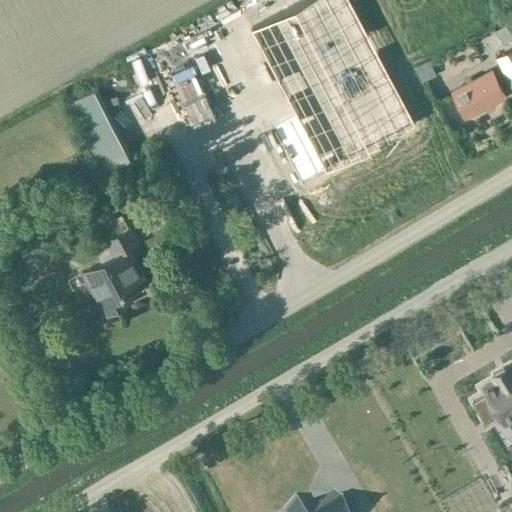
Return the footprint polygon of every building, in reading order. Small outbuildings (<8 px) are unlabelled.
[(326,168),(415,122),(349,0),(304,0),(253,27),(267,56),(297,113),(326,168)] [(504,43),(511,39),(511,35),(506,23),(496,28),(504,43)] [(511,53),(498,61),(511,87),(511,86),(511,53)] [(429,58),(414,65),(421,81),(436,73),(429,58)] [(452,90),(459,103),(466,116),(505,95),(491,68),(452,90)] [(430,104),(442,94),(435,84),(422,94),(430,104)] [(67,101),(103,171),(134,156),(98,85),(67,101)] [(292,204),(285,184),(271,189),(283,224),(292,221),(286,206),(292,204)] [(127,292),(147,281),(128,248),(138,242),(129,226),(106,239),(115,254),(82,272),(105,314),(131,299),(127,292)] [(511,378),(506,369),(444,404),(472,452),(511,429),(511,378)] [(344,511),(335,496),(315,509),(310,501),(291,511),(344,511)]
